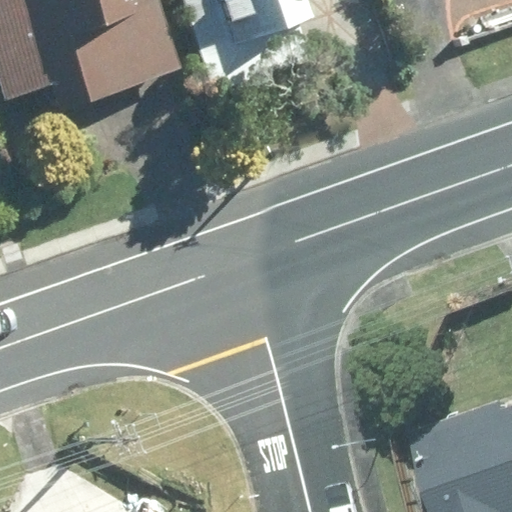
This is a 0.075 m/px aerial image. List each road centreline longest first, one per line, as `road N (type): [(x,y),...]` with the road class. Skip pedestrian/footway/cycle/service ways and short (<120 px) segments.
road 1 (secondary): [(511,170),(237,265)]
road 2 (residential): [(309,511),(237,265)]
road 3 (secondary): [(237,265),(0,339)]
